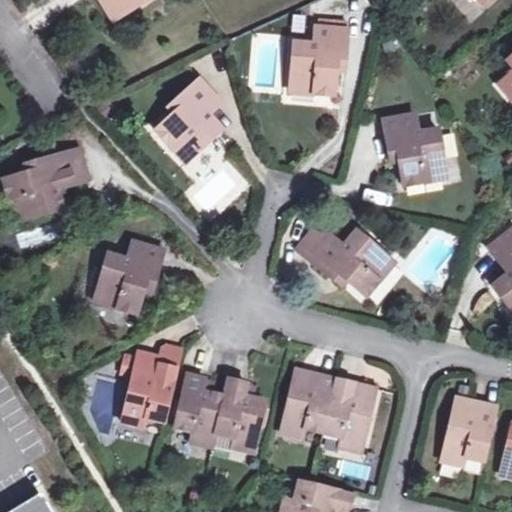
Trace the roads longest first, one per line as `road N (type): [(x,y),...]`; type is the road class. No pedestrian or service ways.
road 1 (residential): [(424,348),(249,306),(273,187)]
road 2 (residential): [(424,348),(380,511)]
